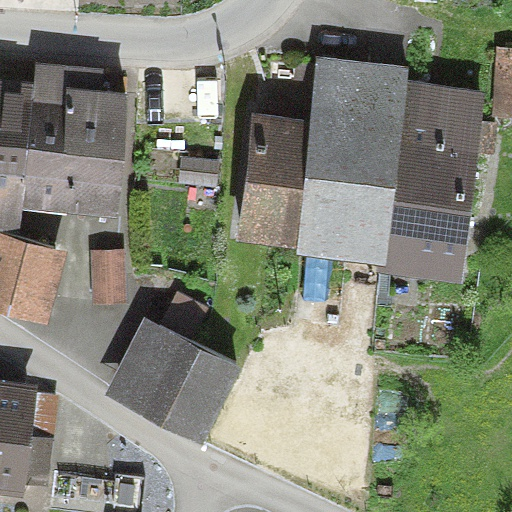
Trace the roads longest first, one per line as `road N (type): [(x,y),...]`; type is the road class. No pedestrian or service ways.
road 1 (residential): [(0,37),(191,41),(222,32),(267,0)]
road 2 (residential): [(212,483),(0,339)]
